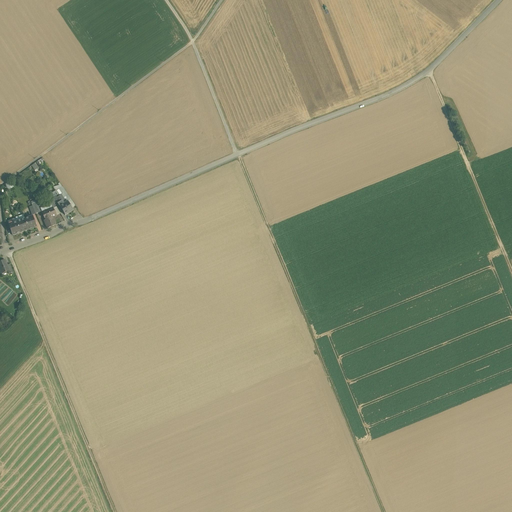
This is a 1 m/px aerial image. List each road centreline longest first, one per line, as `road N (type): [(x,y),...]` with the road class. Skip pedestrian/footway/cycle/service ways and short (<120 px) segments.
road 1 (tertiary): [(7,249),(388,94),(429,70),(499,0)]
road 2 (track): [(164,0),(192,42),(383,511)]
road 3 (track): [(220,0),(192,42),(0,186)]
road 4 (track): [(7,249),(114,511)]
road 5 (track): [(429,70),(511,274)]
